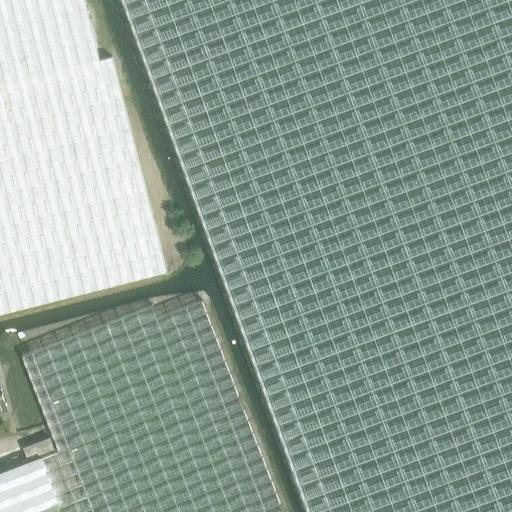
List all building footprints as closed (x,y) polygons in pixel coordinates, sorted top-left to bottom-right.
[(0,0),(0,313),(166,272),(113,56),(99,60),(87,14),(83,0),(0,0)] [(511,511),(511,0),(122,0),(308,508),(309,511),(511,511)] [(0,511),(286,511),(260,443),(210,313),(205,300),(204,300),(167,314),(158,318),(152,305),(121,317),(32,351),(23,355),(50,426),(59,450),(0,473),(0,511)] [(0,411),(9,409),(0,377),(0,411)] [(23,447),(28,460),(56,450),(51,437),(23,447)]
